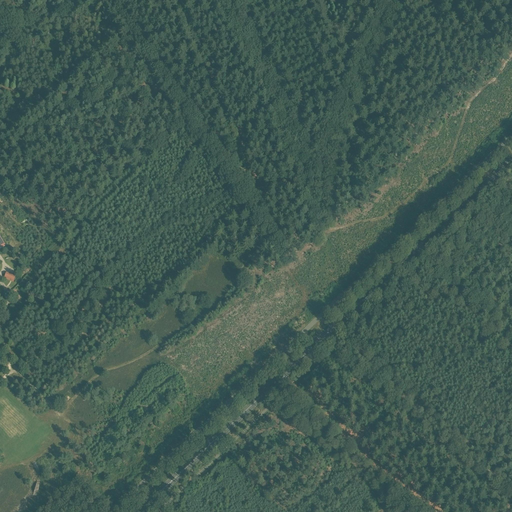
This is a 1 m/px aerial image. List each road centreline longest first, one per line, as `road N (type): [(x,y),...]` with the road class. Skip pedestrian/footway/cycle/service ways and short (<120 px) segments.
road 1 (unclassified): [(110,511),(511,134)]
road 2 (track): [(391,0),(332,135),(324,223),(335,231),(364,229),(438,178),(466,106),(511,53)]
road 3 (primary): [(139,511),(511,160)]
road 4 (track): [(323,177),(296,190),(261,186),(172,217),(110,268),(63,347),(10,369)]
